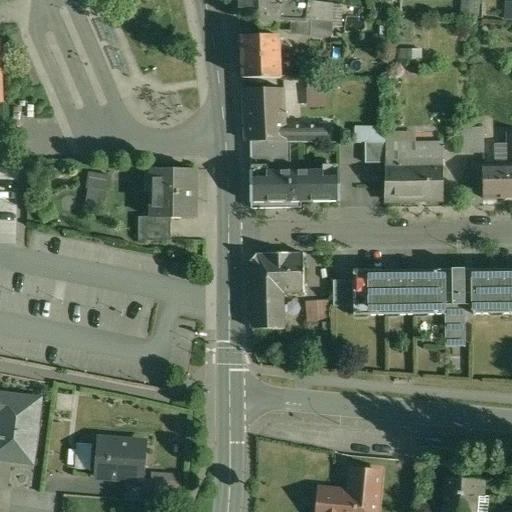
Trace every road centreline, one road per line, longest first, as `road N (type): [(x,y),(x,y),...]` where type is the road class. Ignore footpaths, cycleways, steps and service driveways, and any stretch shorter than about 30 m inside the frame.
road 1 (residential): [(511,230),(228,235)]
road 2 (residential): [(229,398),(511,422)]
road 3 (secondary): [(228,235),(225,140),(204,0)]
road 4 (secondary): [(229,398),(228,235)]
